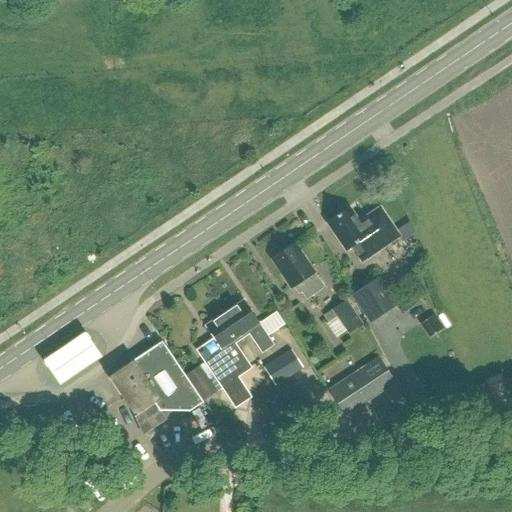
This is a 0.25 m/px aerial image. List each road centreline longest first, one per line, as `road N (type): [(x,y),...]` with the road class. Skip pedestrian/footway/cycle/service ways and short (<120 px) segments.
road 1 (secondary): [(0,371),(511,23)]
road 2 (unclassified): [(511,444),(204,451),(156,469),(107,511)]
